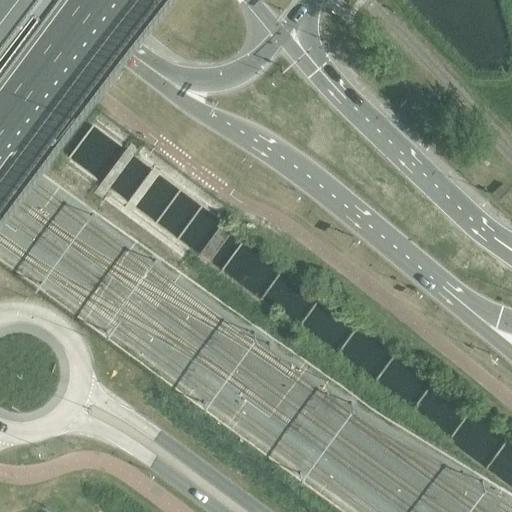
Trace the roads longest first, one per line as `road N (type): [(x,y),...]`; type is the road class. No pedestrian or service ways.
road 1 (secondary): [(134,57),(306,176),(418,271)]
road 2 (secondary): [(483,237),(281,35)]
road 3 (tertiary): [(260,511),(84,388)]
road 4 (tertiary): [(69,416),(143,455),(220,511)]
road 5 (motorway): [(134,57),(170,73),(227,77),(255,63),(281,35)]
road 6 (motorway): [(0,126),(96,0)]
road 7 (tertiary): [(84,388),(82,356),(66,329),(38,314),(0,317)]
road 8 (secondary): [(418,271),(511,352)]
